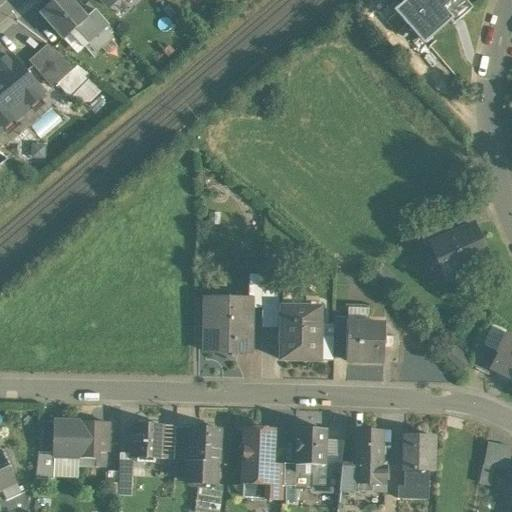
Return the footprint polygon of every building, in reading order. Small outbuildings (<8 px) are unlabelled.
[(79,11),(68,0),(54,0),(39,14),(40,14),(49,25),(63,40),(70,34),(73,38),(77,35),(78,34),(75,30),(86,20),(85,19),(79,11)] [(101,0),(109,9),(118,0),(101,0)] [(368,0),(352,0),(359,8),(368,0)] [(470,10),(461,0),(408,0),(395,11),(422,42),(446,21),(451,27),(470,10)] [(88,4),(79,11),(85,19),(94,11),(88,4)] [(94,11),(85,19),(86,20),(75,30),(78,34),(77,35),(87,45),(108,27),(94,11)] [(49,25),(40,14),(34,20),(43,31),(49,25)] [(75,67),(46,46),(28,62),(52,89),(75,67)] [(0,131),(42,97),(9,57),(7,58),(0,57),(0,131)] [(441,226),(419,236),(425,249),(430,246),(447,239),(441,226)] [(447,239),(430,246),(435,256),(432,264),(440,267),(442,273),(458,265),(460,270),(486,258),(472,227),(447,239)] [(384,269),(374,280),(391,295),(401,283),(384,269)] [(262,276),(248,276),(248,300),(250,301),(249,310),(261,310),(262,276)] [(276,276),(262,276),(261,310),(276,310),(276,276)] [(248,300),(206,300),(205,353),(249,354),(249,310),(250,301),(248,300)] [(319,309),(282,309),(280,361),(317,362),(317,341),(318,341),(319,309)] [(347,318),(333,317),(333,360),(345,361),(347,325),(347,318)] [(347,325),(345,361),(345,362),(383,364),(384,326),(347,325)] [(511,332),(496,325),(485,347),(496,352),(504,337),(510,340),(511,336),(511,332)] [(511,340),(510,340),(504,337),(496,352),(495,354),(497,355),(489,370),(491,371),(511,381),(511,340)] [(496,352),(485,347),(474,370),(488,377),(491,371),(489,370),(497,355),(495,354),(496,352)] [(461,376),(474,362),(460,348),(446,363),(461,376)] [(55,422),(42,422),(39,454),(54,454),(55,422)] [(79,423),(55,422),(54,454),(54,458),(78,459),(79,423)] [(107,424),(79,423),(78,459),(79,459),(95,459),(95,467),(106,468),(107,424)] [(161,427),(133,425),(131,459),(160,460),(161,427)] [(190,429),(175,428),(173,479),(187,480),(190,429)] [(219,431),(190,429),(187,480),(187,483),(198,484),(213,485),(215,485),(216,464),(218,464),(219,431)] [(325,431),(296,430),(295,466),(295,471),(302,471),(312,471),(312,466),(324,466),(325,431)] [(272,433),(244,431),(242,483),(268,484),(269,484),(270,465),(271,465),(272,433)] [(381,432),(357,432),(356,466),(341,466),(339,491),(356,491),(356,485),(385,486),(386,463),(380,463),(381,432)] [(433,437),(405,437),(403,488),(397,488),(397,498),(428,499),(428,472),(429,472),(429,456),(432,456),(433,437)] [(511,448),(487,443),(484,463),(508,468),(511,448)] [(0,452),(0,489),(5,501),(9,499),(20,494),(0,452)] [(95,459),(79,459),(78,467),(95,467),(95,459)] [(271,465),(270,465),(269,484),(268,484),(268,501),(284,502),(285,487),(283,487),(283,466),(271,465)] [(295,466),(283,466),(283,487),(285,487),(294,487),(295,471),(295,466)] [(311,476),(311,490),(317,490),(318,475),(331,475),(331,466),(324,466),(312,466),(312,471),(302,471),(302,476),(311,476)] [(331,466),(331,475),(318,475),(317,490),(327,491),(326,506),(337,507),(339,491),(341,466),(331,466)] [(311,476),(302,476),(302,471),(295,471),(294,487),(294,490),(296,490),(311,490),(311,476)] [(131,477),(119,476),(117,496),(129,497),(131,477)] [(213,485),(198,484),(193,511),(224,511),(228,487),(215,485),(213,485)] [(294,487),(285,487),(284,502),(284,505),(296,506),(296,490),(294,490),(294,487)]
